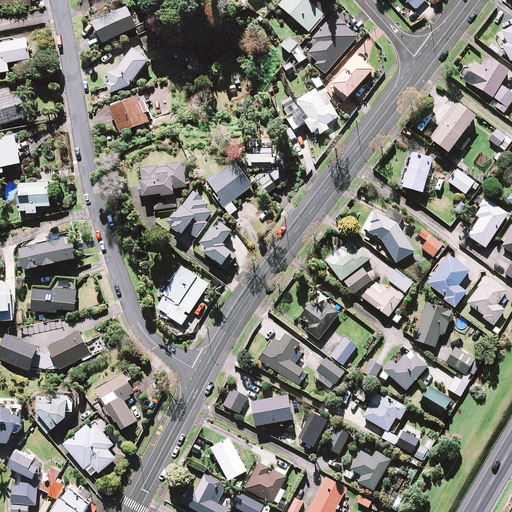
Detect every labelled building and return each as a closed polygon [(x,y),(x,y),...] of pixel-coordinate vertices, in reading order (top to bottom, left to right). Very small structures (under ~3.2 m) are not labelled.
[(139,0),(136,0),(109,14),(120,39),(157,22),(139,0)] [(327,0),(285,0),(316,23),(332,3),(327,0)] [(339,1),(317,28),(321,34),(315,40),(320,48),(319,57),(330,64),(364,24),(339,1)] [(267,16),(272,11),(275,13),(279,9),(276,7),(271,2),(263,12),(267,16)] [(427,21),(423,15),(415,19),(418,26),(427,21)] [(46,27),(4,37),(10,69),(32,64),(30,54),(54,48),(46,27)] [(121,75),(125,82),(146,75),(145,72),(170,43),(152,32),(127,65),(128,73),(121,75)] [(299,45),(291,38),(283,48),(291,54),(299,45)] [(355,40),(328,74),(350,90),(377,60),(355,40)] [(477,53),(467,74),(499,87),(506,93),(501,97),(509,100),(511,96),(511,78),(509,77),(511,71),(511,57),(494,47),(490,62),(477,53)] [(308,58),(302,50),(294,56),(300,64),(308,58)] [(296,73),(292,63),(285,66),(289,76),(296,73)] [(14,88),(2,80),(0,83),(0,109),(12,116),(46,105),(33,83),(14,88)] [(323,80),(300,93),(319,127),(344,111),(323,80)] [(149,86),(120,99),(130,124),(162,113),(149,86)] [(460,94),(432,130),(451,146),(458,133),(470,141),(475,126),(468,122),(480,105),(460,94)] [(286,110),(297,104),(292,96),(281,102),(286,110)] [(431,119),(424,115),(415,127),(422,132),(431,119)] [(0,166),(37,159),(28,125),(0,128),(0,166)] [(511,144),(511,141),(496,131),(490,141),(507,152),(511,144)] [(443,145),(416,141),(403,179),(433,188),(443,145)] [(241,147),(207,167),(228,197),(261,178),(241,147)] [(186,150),(144,158),(146,188),(156,186),(159,202),(185,199),(180,178),(194,177),(186,150)] [(484,174),(459,157),(451,171),(473,188),(484,174)] [(76,169),(33,172),(30,202),(77,199),(76,169)] [(199,182),(172,218),(185,228),(190,220),(200,227),(218,202),(199,182)] [(511,204),(511,200),(488,187),(482,196),(486,200),(482,207),(485,210),(472,227),(490,239),(511,204)] [(251,195),(235,204),(250,235),(267,222),(251,195)] [(383,199),(372,223),(388,232),(402,255),(423,243),(404,213),(383,199)] [(466,206),(461,201),(454,209),(460,214),(466,206)] [(236,220),(219,210),(201,240),(229,262),(239,246),(227,236),(236,220)] [(87,227),(35,237),(39,261),(92,249),(87,227)] [(443,245),(432,235),(423,229),(418,235),(427,241),(422,248),(434,257),(443,245)] [(357,249),(354,242),(326,260),(341,281),(349,275),(357,270),(362,267),(373,260),(362,248),(357,249)] [(459,297),(468,286),(463,278),(476,258),(453,242),(431,274),(459,297)] [(215,273),(187,255),(162,298),(186,315),(215,273)] [(511,294),(511,279),(494,264),(469,292),(498,316),(511,294)] [(357,270),(349,275),(341,281),(355,294),(372,282),(362,267),(357,270)] [(413,282),(396,269),(388,279),(406,292),(413,282)] [(26,311),(21,270),(0,272),(0,303),(2,303),(1,313),(26,311)] [(67,280),(48,277),(44,302),(70,305),(72,298),(89,301),(89,277),(69,276),(67,280)] [(388,290),(376,280),(363,297),(389,316),(405,296),(391,286),(388,290)] [(442,340),(455,299),(426,290),(417,332),(442,340)] [(322,306),(312,301),(300,316),(310,323),(306,328),(320,339),(341,312),(327,302),(322,306)] [(90,320),(61,337),(72,360),(103,344),(90,320)] [(51,336),(18,324),(6,349),(38,365),(51,336)] [(305,345),(285,333),(281,340),(270,340),(258,359),(300,386),(307,371),(299,366),(307,356),(301,351),(305,345)] [(480,350),(461,336),(451,356),(473,366),(480,350)] [(433,359),(409,338),(385,363),(408,384),(433,359)] [(350,362),(331,349),(315,371),(337,383),(350,362)] [(382,366),(371,359),(364,372),(375,378),(382,366)] [(141,381),(129,362),(94,383),(126,424),(146,410),(129,391),(141,381)] [(454,390),(435,378),(422,395),(446,410),(454,390)] [(56,421),(91,394),(75,383),(55,383),(54,393),(42,392),(38,394),(56,421)] [(252,401),(232,388),(223,405),(244,416),(252,401)] [(289,394),(252,401),(256,426),(294,419),(289,394)] [(372,402),(362,416),(391,435),(408,409),(387,395),(379,406),(372,402)] [(21,406),(0,405),(0,442),(9,443),(13,433),(21,434),(21,406)] [(124,443),(99,410),(71,434),(101,466),(124,443)] [(329,420),(312,411),(298,439),(314,448),(329,420)] [(351,434),(336,427),(325,445),(339,454),(351,434)] [(248,470),(231,438),(212,448),(229,480),(248,470)] [(433,442),(429,440),(425,447),(421,445),(415,456),(424,461),(433,442)] [(202,446),(196,443),(191,451),(198,455),(202,446)] [(42,461),(17,449),(10,466),(24,473),(21,486),(14,487),(12,502),(11,511),(29,511),(30,505),(38,506),(42,461)] [(373,456),(360,452),(351,468),(361,474),(359,482),(373,492),(394,460),(377,449),(373,456)] [(289,477),(259,463),(246,488),(275,504),(289,477)] [(61,472),(53,468),(41,489),(59,499),(65,487),(56,482),(61,472)] [(221,481),(205,474),(196,492),(187,489),(182,503),(200,511),(232,511),(212,500),(221,481)] [(334,511),(347,487),(326,477),(308,511),(334,511)] [(75,489),(56,511),(91,511),(95,505),(75,489)] [(261,511),(265,506),(237,491),(230,505),(244,511),(261,511)] [(372,501),(361,495),(357,501),(368,507),(372,501)] [(298,511),(304,501),(295,498),(287,511),(289,511),(298,511)] [(48,511),(52,504),(47,501),(41,511),(48,511)]
